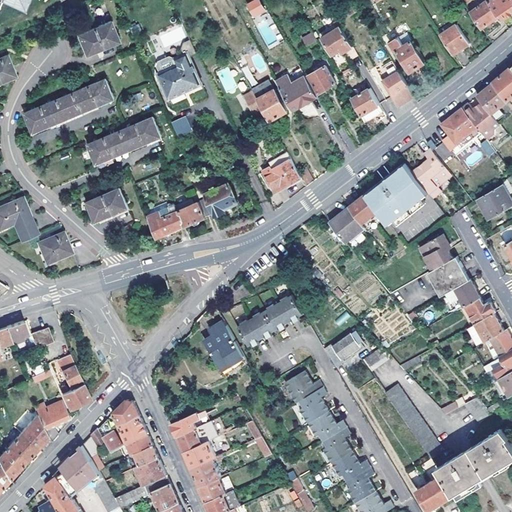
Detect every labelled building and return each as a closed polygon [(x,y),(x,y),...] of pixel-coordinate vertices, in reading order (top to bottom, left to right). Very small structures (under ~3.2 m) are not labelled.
[(0,0),(0,6),(3,1),(25,12),(30,0),(0,0)] [(264,10),(258,0),(247,6),(253,16),(264,10)] [(490,2),(489,0),(487,0),(471,12),(482,28),(500,15),(490,2)] [(511,0),(492,0),(490,2),(500,15),(503,20),(511,12),(511,0)] [(467,11),(464,7),(455,13),(459,17),(467,11)] [(254,21),(267,48),(282,40),(269,14),(254,21)] [(110,20),(94,27),(103,46),(119,39),(110,20)] [(458,24),(443,35),(455,54),(471,43),(458,24)] [(342,52),(353,46),(341,26),(323,37),(333,53),(341,49),(342,52)] [(79,33),(87,53),(103,46),(94,27),(79,33)] [(408,31),(400,36),(405,45),(414,40),(408,31)] [(317,41),(313,33),(302,39),(307,46),(317,41)] [(412,71),(427,61),(414,40),(405,45),(400,36),(399,35),(391,41),(397,50),(398,50),(412,71)] [(260,52),(258,48),(248,53),(250,57),(255,55),(260,52)] [(268,66),(260,52),(255,55),(263,69),(268,66)] [(202,84),(187,53),(174,59),(177,65),(159,74),(170,99),(202,84)] [(0,82),(17,75),(8,55),(0,58),(0,82)] [(255,55),(250,57),(259,71),(263,69),(255,55)] [(233,75),(231,66),(217,70),(224,93),(237,90),(233,75)] [(336,84),(326,66),(310,76),(320,93),(336,84)] [(300,67),(277,81),(293,110),(317,96),(300,67)] [(511,67),(510,70),(494,83),(508,101),(511,97),(511,67)] [(382,81),(399,106),(415,96),(399,70),(382,81)] [(107,78),(90,85),(98,105),(115,98),(107,78)] [(479,95),(484,102),(492,113),(508,101),(494,83),(487,89),(479,95)] [(90,85),(74,92),(82,112),(98,105),(90,85)] [(377,121),(386,116),(369,88),(352,99),(365,122),(371,119),(374,117),(377,121)] [(276,90),(259,100),(266,113),(272,122),(288,112),(276,90)] [(74,92),(59,99),(67,118),(82,112),(74,92)] [(255,92),(244,98),(256,118),(266,113),(259,100),(255,92)] [(59,99),(42,106),(51,125),(67,118),(59,99)] [(478,124),(492,113),(484,102),(476,109),(470,102),(465,107),(478,124)] [(35,132),(51,125),(42,106),(27,113),(35,132)] [(459,143),(480,126),(478,124),(465,107),(444,124),(459,143)] [(176,137),(192,132),(187,116),(172,121),(176,137)] [(153,117),(137,124),(145,143),(157,138),(162,136),(153,117)] [(137,124),(122,130),(130,150),(145,143),(137,124)] [(350,139),(344,127),(338,131),(344,142),(350,139)] [(122,130),(106,137),(114,156),(130,150),(122,130)] [(98,163),(100,162),(114,156),(106,137),(89,144),(98,163)] [(498,151),(490,140),(483,146),(491,156),(498,151)] [(434,149),(443,160),(451,154),(442,143),(434,149)] [(463,159),(469,168),(484,157),(475,145),(469,149),(472,153),(463,159)] [(438,189),(453,177),(433,149),(426,154),(430,159),(432,162),(427,166),(428,168),(423,171),(419,167),(413,172),(430,195),(438,189)] [(300,173),(289,152),(280,157),(283,164),(274,169),(272,166),(264,171),(276,192),(295,182),(296,184),(304,180),(300,173)] [(432,162),(430,159),(419,167),(423,171),(428,168),(427,166),(432,162)] [(381,183),(384,187),(386,185),(410,168),(407,164),(381,183)] [(381,183),(367,193),(380,210),(383,214),(391,224),(397,220),(424,200),(430,195),(413,172),(410,168),(386,185),(384,187),(381,183)] [(307,169),(300,173),(304,180),(308,186),(314,182),(307,169)] [(504,171),(497,176),(500,180),(507,175),(504,171)] [(511,205),(511,195),(510,192),(504,181),(480,198),(479,198),(491,217),(511,205)] [(231,182),(218,188),(217,185),(213,186),(214,190),(207,194),(216,214),(227,210),(226,207),(239,201),(231,182)] [(121,188),(105,195),(113,214),(129,207),(121,188)] [(442,193),(438,189),(430,195),(433,199),(442,193)] [(178,206),(172,193),(168,195),(172,204),(163,208),(166,216),(180,210),(178,206)] [(367,193),(351,205),(363,222),(380,210),(367,193)] [(113,214),(105,195),(89,201),(96,221),(113,214)] [(188,198),(189,201),(191,205),(199,202),(196,195),(188,198)] [(39,233),(24,196),(0,206),(0,227),(0,228),(15,221),(18,220),(26,238),(39,233)] [(207,198),(199,202),(191,205),(189,201),(178,206),(180,210),(186,225),(214,213),(207,198)] [(424,200),(397,220),(400,224),(427,204),(424,200)] [(348,207),(331,219),(347,239),(366,225),(363,222),(351,205),(348,207)] [(186,225),(180,210),(166,216),(164,218),(161,220),(167,234),(186,225)] [(366,225),(366,226),(383,214),(380,210),(363,222),(366,225)] [(149,216),(158,238),(167,234),(161,220),(164,218),(161,211),(158,212),(155,214),(149,216)] [(23,239),(26,238),(18,220),(15,221),(23,239)] [(73,251),(64,230),(39,241),(48,262),(73,251)] [(352,240),(354,245),(365,239),(362,234),(352,240)] [(434,269),(454,258),(450,250),(453,248),(452,245),(446,234),(425,246),(430,255),(427,257),(434,269)] [(425,246),(422,248),(427,257),(430,255),(425,246)] [(443,294),(449,291),(472,279),(466,268),(458,256),(454,258),(434,269),(430,272),(443,294)] [(462,308),(488,293),(478,275),(472,279),(449,291),(460,309),(462,308)] [(0,295),(14,291),(0,281),(0,295)] [(493,302),(488,293),(462,308),(472,326),(478,323),(496,313),(490,303),(493,302)] [(284,301),(281,302),(292,321),(299,318),(306,313),(295,294),(291,297),(290,296),(283,300),(284,301)] [(271,308),(268,310),(279,329),(285,326),(292,321),(281,302),(277,305),(277,303),(270,307),(271,308)] [(258,316),(254,318),(265,337),(271,334),(279,329),(268,310),(264,312),(264,311),(257,315),(258,316)] [(341,327),(351,316),(345,311),(336,322),(341,327)] [(414,311),(409,314),(414,320),(418,317),(414,311)] [(496,313),(478,323),(488,340),(493,337),(506,330),(504,326),(501,322),(504,321),(498,312),(496,313)] [(243,325),(241,326),(252,345),(258,341),(265,337),(254,318),(250,321),(250,319),(243,324),(243,325)] [(17,337),(29,333),(25,320),(9,326),(15,340),(17,339),(17,337)] [(246,354),(227,320),(214,328),(219,337),(209,343),(222,364),(246,354)] [(2,344),(15,340),(9,326),(0,328),(0,340),(0,341),(2,344)] [(44,339),(41,341),(43,345),(54,340),(49,327),(41,330),(44,339)] [(506,330),(493,337),(503,355),(511,349),(511,336),(508,329),(506,330)] [(357,330),(336,345),(345,357),(365,343),(362,340),(364,339),(357,330)] [(36,343),(41,341),(38,331),(32,333),(36,343)] [(22,343),(17,345),(20,353),(26,351),(22,343)] [(40,345),(35,347),(39,357),(44,355),(40,345)] [(366,362),(374,374),(394,356),(388,349),(384,346),(366,362)] [(496,359),(492,361),(502,377),(511,371),(511,349),(503,355),(497,358),(496,359)] [(26,351),(20,353),(27,369),(34,365),(27,350),(26,351)] [(71,353),(56,360),(69,389),(84,382),(71,353)] [(50,369),(34,376),(36,381),(52,374),(50,369)] [(298,402),(303,400),(325,387),(321,380),(315,384),(311,378),(307,371),(287,383),(298,402)] [(495,381),(505,399),(511,394),(511,371),(502,377),(495,381)] [(18,389),(25,386),(23,381),(16,384),(18,389)] [(69,389),(64,391),(71,406),(91,397),(84,382),(69,389)] [(400,385),(389,395),(434,459),(446,450),(400,385)] [(310,423),(331,411),(326,403),(323,398),(329,394),(325,387),(303,400),(308,407),(303,410),(310,423)] [(196,391),(166,404),(174,422),(201,411),(196,401),(199,399),(196,391)] [(55,425),(71,418),(60,393),(57,395),(59,401),(47,407),(45,403),(35,407),(39,414),(49,436),(52,443),(59,434),(55,425)] [(474,393),(443,411),(447,415),(465,404),(478,397),(474,393)] [(239,394),(233,397),(236,404),(243,401),(239,394)] [(478,397),(465,404),(480,423),(492,414),(487,409),(478,397)] [(119,426),(120,425),(141,416),(136,404),(135,403),(131,402),(127,401),(114,414),(116,420),(113,421),(115,425),(118,424),(119,426)] [(501,401),(497,403),(501,411),(505,408),(501,401)] [(497,403),(487,409),(492,414),(493,415),(501,411),(497,403)] [(202,410),(201,411),(174,422),(175,425),(179,434),(199,426),(196,420),(201,418),(200,414),(203,413),(202,410)] [(327,440),(349,427),(344,420),(338,423),(334,417),(331,411),(310,423),(318,437),(323,434),(327,440)] [(49,436),(39,414),(22,432),(38,448),(40,446),(49,436)] [(128,443),(129,443),(149,434),(143,419),(141,416),(120,425),(128,443)] [(186,450),(210,440),(222,435),(215,419),(199,426),(179,434),(181,437),(186,450)] [(108,421),(99,430),(103,436),(112,431),(111,429),(110,426),(108,421)] [(334,463),(354,451),(350,444),(346,437),(353,434),(349,427),(327,440),(331,447),(326,450),(334,463)] [(455,496),(459,502),(484,485),(480,480),(484,478),(511,460),(511,442),(510,438),(506,432),(503,428),(440,468),(455,496)] [(100,448),(108,443),(103,436),(99,430),(83,446),(91,458),(103,452),(100,448)] [(123,446),(114,430),(112,431),(103,436),(108,443),(113,450),(123,446)] [(22,432),(10,445),(27,460),(29,458),(38,448),(22,432)] [(133,454),(154,445),(151,436),(149,434),(129,443),(133,454)] [(264,436),(257,439),(267,456),(274,452),(264,436)] [(193,464),(194,467),(218,456),(210,440),(186,450),(193,464)] [(0,455),(0,459),(10,478),(27,460),(10,445),(0,455)] [(156,448),(154,445),(133,454),(135,456),(137,456),(141,466),(160,457),(156,448)] [(116,496),(98,469),(92,460),(91,458),(83,446),(75,454),(61,468),(64,471),(79,490),(90,481),(109,511),(125,511),(122,506),(116,496)] [(350,480),(372,467),(368,460),(362,464),(358,457),(354,451),(334,463),(342,477),(346,474),(350,480)] [(218,456),(194,467),(196,471),(202,485),(221,476),(224,475),(217,461),(225,457),(224,454),(218,456)] [(145,485),(168,476),(161,460),(160,457),(141,466),(137,467),(145,485)] [(92,460),(98,469),(103,468),(97,458),(92,460)] [(0,482),(2,486),(10,478),(0,459),(0,482)] [(440,468),(437,463),(435,464),(436,467),(435,468),(440,478),(420,490),(431,510),(455,496),(440,468)] [(357,503),(377,491),(373,484),(369,478),(376,474),(372,467),(350,480),(354,487),(349,490),(357,503)] [(64,471),(57,478),(70,496),(79,490),(64,471)] [(122,506),(154,493),(154,491),(172,483),(168,476),(145,485),(116,496),(122,506)] [(204,489),(209,501),(229,492),(221,476),(202,485),(204,489)] [(292,480),(310,511),(317,508),(300,477),(292,480)] [(73,511),(79,509),(70,496),(57,478),(55,480),(46,487),(54,499),(61,511),(73,511)] [(154,493),(162,509),(180,501),(176,492),(172,483),(154,491),(154,493)] [(362,511),(387,511),(396,507),(392,499),(385,503),(381,498),(377,491),(357,503),(362,511)] [(214,511),(228,511),(236,509),(229,492),(209,501),(211,505),(214,511)] [(299,498),(293,501),(298,511),(303,508),(299,498)] [(40,511),(61,511),(54,499),(44,505),(47,509),(41,511),(40,511)] [(180,501),(162,509),(157,511),(184,511),(181,504),(180,501)]
